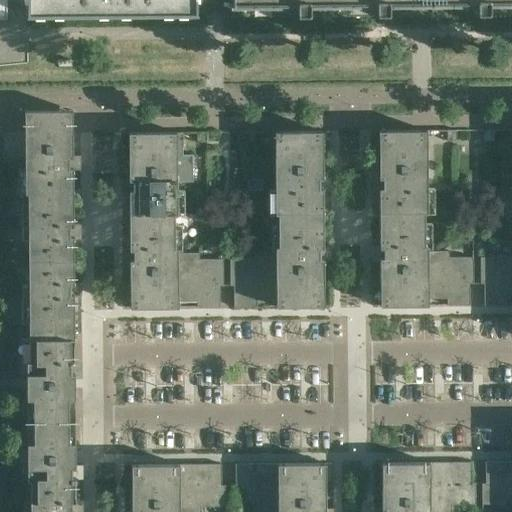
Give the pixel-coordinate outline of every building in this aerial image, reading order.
[(196,13),(195,0),(23,0),(24,1),(25,1),(27,1),(27,14),(34,14),(34,17),(43,17),(43,14),(53,14),(53,17),(62,17),(62,14),(98,14),(98,17),(106,17),(106,14),(120,14),(120,17),(129,17),(129,14),(162,13),(162,16),(171,16),(171,13),(177,13),(177,16),(186,16),(186,13),(196,13)] [(511,15),(511,1),(431,2),(231,4),(231,3),(224,3),(224,18),(511,15)] [(77,168),(77,157),(73,157),(72,111),(24,111),(25,134),(3,134),(3,159),(25,159),(25,194),(28,194),(28,214),(73,213),(73,169),(79,169),(79,168),(77,168)] [(457,140),(457,130),(447,130),(447,140),(457,140)] [(323,178),(323,154),(322,131),(281,132),(281,154),(275,154),(275,214),(278,214),(278,221),(323,220),(323,190),(327,190),(327,179),(328,179),(328,178),(323,178)] [(427,213),(427,153),(420,153),(420,131),(379,131),(379,178),(373,178),(373,179),(375,179),(375,190),(379,190),(379,220),(424,220),(424,213),(427,213)] [(177,215),(176,155),(170,155),(169,132),(128,133),(129,179),(123,180),(123,181),(125,181),(125,192),(129,192),(129,222),(174,222),(174,215),(177,215)] [(206,142),(206,132),(197,132),(197,142),(206,142)] [(254,142),(254,132),(244,132),(244,142),(254,142)] [(74,284),(74,250),(73,238),(77,238),(77,227),(79,227),(79,226),(73,226),(73,213),(28,214),(28,318),(74,317),(74,296),(78,296),(78,285),(79,285),(79,284),(74,284)] [(324,306),(324,261),(324,260),(327,260),(327,249),(329,249),(329,248),(323,248),(323,220),(278,221),(278,247),(276,247),(276,252),(254,253),(254,259),(230,259),(230,286),(234,286),(234,307),(257,307),(257,300),(276,300),(276,307),(324,306)] [(473,284),(473,257),(449,258),(449,251),(428,251),(427,246),(425,246),(424,220),(379,220),(379,247),(374,247),(374,248),(376,248),(376,259),(380,259),(380,306),(428,306),(428,299),(447,299),(447,306),(470,305),(470,284),(473,284)] [(224,286),(223,259),(199,260),(199,253),(177,253),(177,248),(174,248),(174,222),(129,222),(129,249),(124,249),(124,250),(126,250),(126,261),(130,261),(130,308),(185,308),(185,302),(204,302),(204,307),(220,307),(220,286),(224,286)] [(511,298),(511,262),(505,263),(505,257),(480,257),(480,284),(484,284),(484,305),(506,305),(506,298),(511,298)] [(75,466),(75,411),(74,374),(78,374),(78,362),(74,362),(74,317),(28,318),(28,361),(26,361),(27,411),(27,480),(30,480),(30,511),(81,511),(79,511),(79,501),(75,501),(75,479),(79,478),(79,466),(75,466)] [(511,499),(511,461),(485,462),(485,483),(482,483),(482,504),(506,504),(506,500),(511,499)] [(451,511),(451,505),(475,504),(475,483),(471,483),(471,462),(381,463),(381,509),(378,509),(377,511),(451,511)] [(326,510),(325,486),(325,463),(235,464),(235,485),(232,485),(232,506),(256,506),(255,511),(329,511),(329,510),(326,510)] [(201,511),(201,506),(225,506),(225,485),(221,485),(221,464),(131,465),(132,511),(128,511),(127,511),(201,511)]
